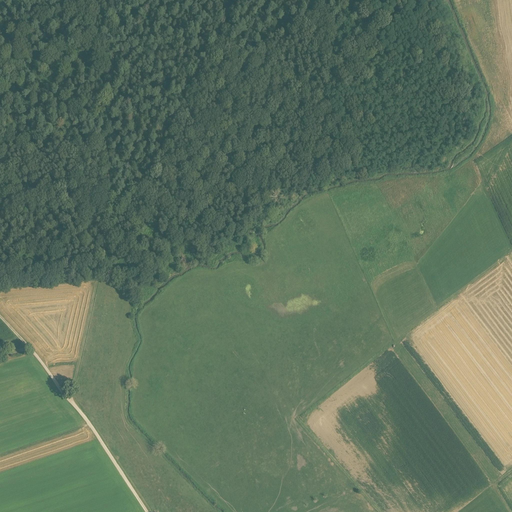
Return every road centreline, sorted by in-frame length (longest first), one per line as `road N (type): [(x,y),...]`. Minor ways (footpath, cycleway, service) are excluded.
road 1 (track): [(378,511),(296,415),(511,253)]
road 2 (track): [(114,0),(102,263)]
road 3 (track): [(102,263),(73,401)]
road 4 (track): [(73,401),(147,511)]
